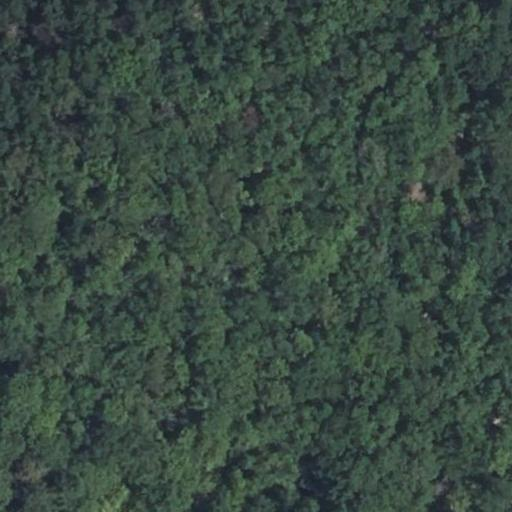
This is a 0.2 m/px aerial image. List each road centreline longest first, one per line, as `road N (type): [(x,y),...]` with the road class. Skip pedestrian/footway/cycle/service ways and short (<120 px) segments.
road 1 (track): [(279,0),(129,295),(62,474),(36,511)]
road 2 (track): [(444,0),(467,77),(463,139),(480,208),(511,474)]
